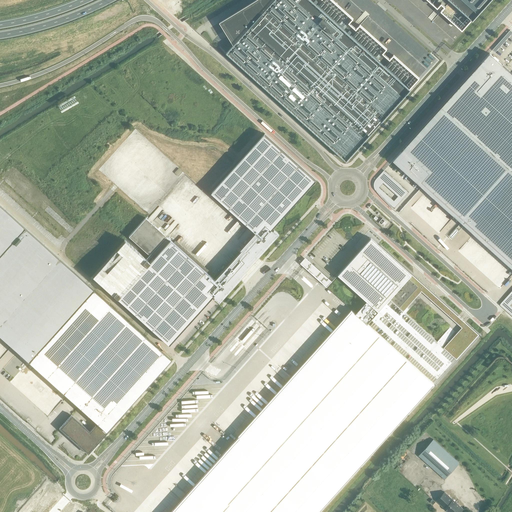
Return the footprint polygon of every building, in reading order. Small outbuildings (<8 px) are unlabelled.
[(267,0),(225,26),(235,44),(227,52),(346,160),(410,89),(311,0),(267,0)] [(450,0),(473,20),(490,0),(450,0)] [(511,73),(490,53),(441,107),(511,170),(511,73)] [(511,170),(441,107),(393,160),(511,267),(511,170)] [(168,344),(212,296),(218,302),(240,278),(238,277),(257,257),(258,258),(279,234),(273,228),(316,180),(265,134),(212,192),(216,196),(214,198),(248,228),(250,226),(256,232),(244,246),(246,247),(227,267),(226,266),(214,279),(207,273),(209,271),(175,241),(173,243),(145,217),(128,236),(153,258),(117,298),(168,344)] [(0,205),(0,335),(88,415),(87,416),(95,423),(89,430),(71,413),(59,427),(88,453),(124,412),(123,412),(171,359),(0,205)] [(352,309),(169,511),(318,511),(434,384),(367,324),(412,274),(371,238),(338,274),(367,300),(356,313),(352,309)] [(124,239),(92,276),(113,294),(116,298),(120,294),(146,265),(149,262),(145,258),(124,239)] [(327,287),(332,281),(309,260),(303,266),(327,287)] [(511,290),(500,304),(511,314),(511,290)] [(434,439),(431,442),(419,455),(420,457),(419,458),(421,460),(423,459),(445,479),(460,463),(434,439)] [(449,511),(461,511),(464,509),(444,492),(436,501),(449,511)]
